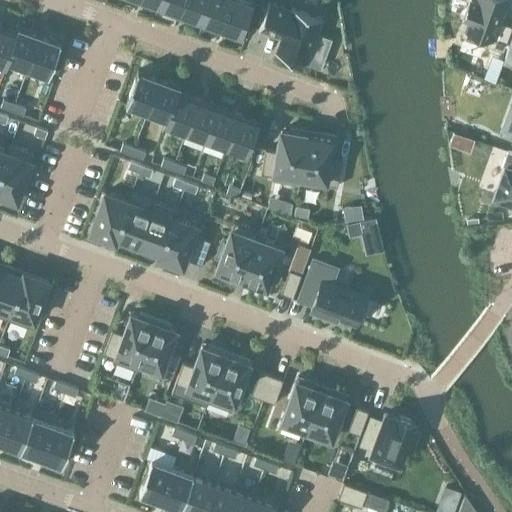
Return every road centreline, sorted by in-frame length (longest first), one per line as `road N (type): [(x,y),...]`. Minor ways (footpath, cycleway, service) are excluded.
road 1 (residential): [(434,389),(0,226)]
road 2 (residential): [(350,111),(53,0)]
